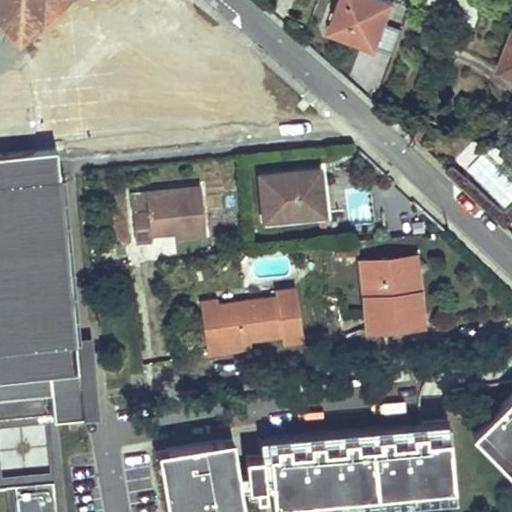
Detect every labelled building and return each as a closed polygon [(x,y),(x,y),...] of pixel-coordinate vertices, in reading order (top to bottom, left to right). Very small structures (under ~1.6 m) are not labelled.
[(0,0),(0,24),(8,33),(34,12),(42,21),(63,0),(0,0)] [(359,51),(378,58),(395,7),(377,0),(340,0),(328,38),(351,48),(359,51)] [(429,0),(428,4),(473,22),(480,0),(429,0)] [(34,12),(8,33),(16,43),(42,21),(34,12)] [(511,35),(500,68),(511,72),(511,35)] [(54,145),(0,150),(0,422),(44,418),(54,417),(81,415),(54,145)] [(264,216),(323,209),(320,185),(318,166),(259,172),(264,216)] [(174,234),(204,231),(199,182),(143,188),(146,208),(132,210),(135,238),(151,236),(151,233),(173,230),(174,234)] [(414,253),(401,254),(405,290),(418,289),(414,253)] [(359,259),(367,327),(421,321),(418,289),(405,290),(401,254),(359,259)] [(219,295),(200,297),(207,351),(225,349),(224,342),(250,339),(282,335),(283,341),(304,338),(297,284),(276,287),(276,292),(219,299),(219,295)] [(251,346),(250,339),(224,342),(225,349),(251,346)] [(408,367),(388,369),(389,381),(409,380),(408,367)] [(511,390),(471,430),(511,471),(511,390)] [(423,433),(446,430),(444,414),(413,417),(331,425),(254,433),(256,449),(259,482),(269,481),(265,448),(273,447),(272,439),(286,437),(287,446),(300,445),(299,436),(320,434),(321,443),(341,441),(340,432),(354,430),(355,439),(376,437),(375,428),(388,427),(389,436),(410,434),(409,425),(423,424),(423,433)] [(63,511),(54,417),(44,418),(49,468),(0,472),(0,482),(5,482),(7,511),(63,511)] [(376,437),(355,439),(354,430),(340,432),(341,441),(321,443),(320,434),(299,436),(300,445),(287,446),(286,437),(272,439),(273,447),(265,448),(269,481),(271,500),(451,483),(446,430),(423,433),(423,424),(409,425),(410,434),(389,436),(388,427),(375,428),(376,437)] [(194,441),(157,447),(167,511),(244,511),(240,485),(237,470),(231,434),(194,441)] [(259,482),(256,449),(247,450),(248,469),(250,484),(251,493),(260,492),(259,482)] [(250,484),(248,469),(237,470),(240,485),(250,484)] [(452,494),(451,483),(271,500),(272,511),(452,494)]
